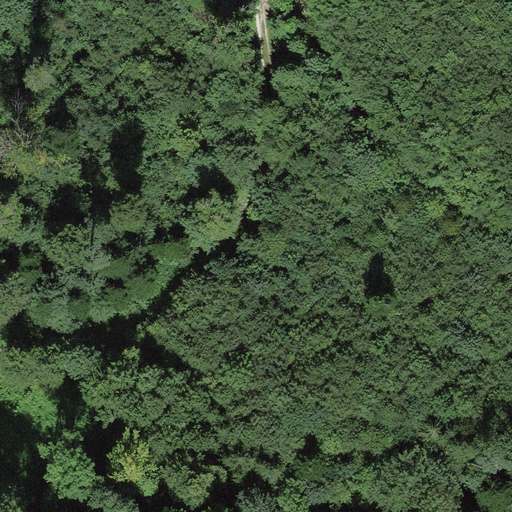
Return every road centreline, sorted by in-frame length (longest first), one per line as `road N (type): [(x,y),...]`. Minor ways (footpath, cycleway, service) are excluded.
road 1 (track): [(259,0),(276,85),(262,181),(226,246),(148,317),(49,355),(0,356)]
road 2 (track): [(511,243),(353,112),(287,0)]
